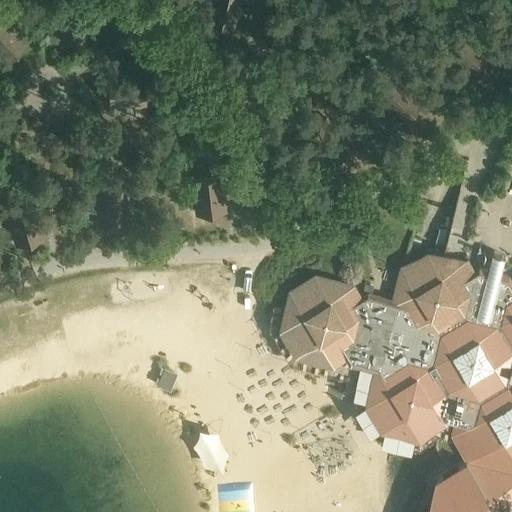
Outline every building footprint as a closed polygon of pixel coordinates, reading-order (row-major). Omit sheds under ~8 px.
[(56,32),(83,40),(90,17),(96,18),(98,9),(69,0),(66,0),(60,18),(58,20),(56,26),(57,29),(56,32)] [(237,16),(240,0),(211,0),(207,19),(240,27),(242,18),(237,16)] [(0,52),(7,60),(28,41),(25,39),(26,36),(21,31),(18,31),(5,15),(0,19),(0,52)] [(459,60),(477,77),(496,56),(493,54),(493,51),(488,46),(485,46),(470,33),(448,57),(455,64),(459,60)] [(110,76),(111,104),(136,103),(136,109),(146,108),(144,75),(124,76),(122,74),(115,74),(113,76),(110,76)] [(386,103),(404,120),(423,99),(421,97),(420,94),(415,89),(413,89),(397,76),(375,101),(382,107),(386,103)] [(314,146),(333,163),(352,142),(349,140),(349,137),(344,132),(341,132),(326,119),(304,143),(311,150),(314,146)] [(195,188),(198,213),(226,209),(225,206),(227,204),(226,197),(224,195),(221,175),(188,179),(190,189),(195,188)] [(97,200),(100,225),(128,222),(127,218),(129,216),(128,209),(126,208),(124,187),(91,191),(92,201),(97,200)] [(10,220),(17,244),(44,236),(43,233),(45,231),(43,224),(40,223),(35,203),(3,212),(5,222),(10,220)] [(293,295),(286,325),(301,351),(330,358),(343,351),(350,363),(370,368),(376,380),(372,399),(387,425),(457,443),(468,461),(437,479),(427,511),(511,511),(511,280),(509,276),(501,274),(505,256),(492,252),(488,270),(480,268),(467,275),(460,263),(430,255),(404,271),(396,300),(368,292),(356,300),(348,287),(319,280),(293,295)] [(240,325),(222,333),(226,342),(244,334),(240,325)] [(231,422),(272,421),(271,409),(277,409),(276,390),(264,390),(263,360),(229,361),(231,422)] [(178,372),(165,367),(158,384),(171,389),(178,372)] [(200,401),(202,378),(181,375),(178,399),(200,401)] [(330,433),(316,441),(309,457),(314,473),(328,482),(345,480),(356,467),(358,450),(348,436),(330,433)]
